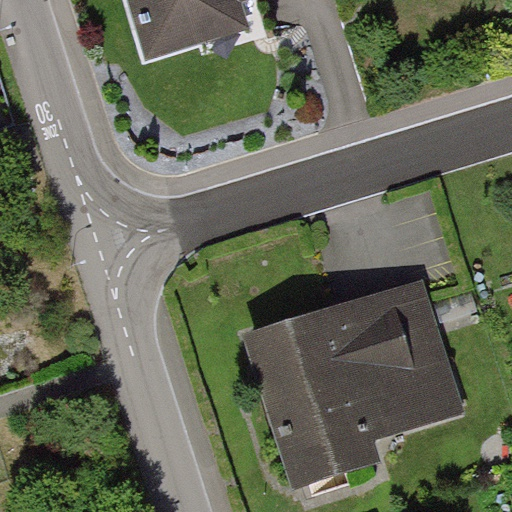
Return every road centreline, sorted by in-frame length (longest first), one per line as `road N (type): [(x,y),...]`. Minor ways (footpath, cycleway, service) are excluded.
road 1 (residential): [(511,124),(119,244)]
road 2 (residential): [(184,511),(120,308),(119,244)]
road 3 (residential): [(119,244),(86,195),(21,0)]
